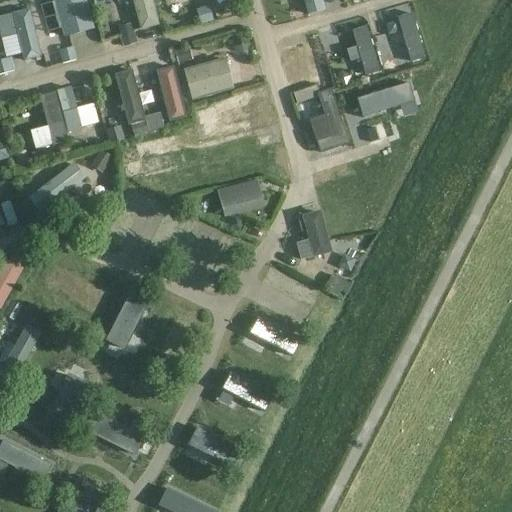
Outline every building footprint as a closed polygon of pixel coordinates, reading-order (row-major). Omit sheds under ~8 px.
[(84,0),(53,0),(64,36),(93,28),(84,0)] [(151,0),(131,0),(140,32),(159,27),(151,0)] [(324,12),(320,0),(282,0),(283,1),(287,0),(302,0),(307,17),(324,12)] [(208,6),(196,9),(200,24),(212,20),(208,6)] [(40,56),(30,9),(12,13),(12,14),(0,16),(0,33),(1,37),(18,33),(24,60),(40,56)] [(411,14),(397,19),(410,63),(425,58),(411,14)] [(131,24),(119,28),(124,47),(136,43),(131,24)] [(366,28),(352,32),(365,76),(379,72),(366,28)] [(321,39),(279,51),(284,68),(311,60),(314,72),(329,68),(321,39)] [(72,48),(59,52),(62,64),(75,61),(72,48)] [(189,48),(175,52),(178,65),(192,61),(189,48)] [(11,58),(0,61),(0,74),(14,71),(11,58)] [(230,91),(222,58),(183,68),(192,101),(230,91)] [(387,60),(381,69),(390,74),(401,70),(401,68),(387,60)] [(184,114),(171,64),(153,68),(167,119),(184,114)] [(145,118),(131,68),(114,72),(127,123),(145,118)] [(340,73),(335,82),(344,87),(348,78),(340,73)] [(330,80),(318,84),(321,93),(331,89),(333,88),(330,80)] [(91,81),(83,84),(86,96),(95,94),(91,81)] [(408,84),(356,100),(362,119),(414,103),(408,84)] [(326,121),(310,126),(320,154),(350,144),(331,89),(321,93),(316,94),(326,121)] [(57,95),(67,132),(97,124),(92,105),(77,109),(77,108),(73,91),(57,95)] [(55,96),(40,100),(47,127),(30,132),(34,147),(67,138),(55,96)] [(258,119),(254,104),(213,114),(217,129),(258,119)] [(120,127),(106,131),(109,144),(123,140),(120,127)] [(194,129),(179,133),(182,144),(196,140),(194,129)] [(68,143),(58,145),(60,155),(70,153),(68,143)] [(25,151),(9,155),(13,170),(28,167),(25,151)] [(181,165),(178,151),(137,161),(140,175),(181,165)] [(101,152),(94,164),(103,170),(111,158),(101,152)] [(132,163),(124,165),(128,179),(136,177),(132,163)] [(73,164),(27,200),(39,216),(85,180),(73,164)] [(264,208),(260,194),(219,204),(223,219),(264,208)] [(308,241),(297,244),(302,260),(312,257),(313,259),(330,253),(318,212),(301,218),(308,241)] [(233,218),(229,228),(239,232),(241,226),(239,220),(233,218)] [(0,310),(23,270),(5,260),(4,261),(0,258),(0,310)] [(332,274),(326,286),(340,293),(340,292),(347,296),(352,285),(345,282),(346,281),(332,274)] [(131,292),(105,342),(124,352),(150,301),(131,292)] [(12,301),(4,315),(14,320),(22,307),(12,301)] [(257,318),(248,335),(291,358),(300,341),(257,318)] [(26,325),(4,365),(19,373),(41,334),(26,325)] [(229,374),(220,391),(264,414),(273,397),(229,374)] [(67,375),(42,425),(61,435),(86,384),(67,375)] [(93,414),(84,432),(135,457),(144,438),(93,414)] [(196,428),(186,447),(237,472),(246,453),(196,428)] [(2,442),(0,446),(0,462),(15,470),(14,471),(42,485),(51,466),(2,442)] [(85,488),(72,511),(95,511),(103,497),(85,488)] [(214,511),(166,489),(157,507),(167,511),(214,511)]
